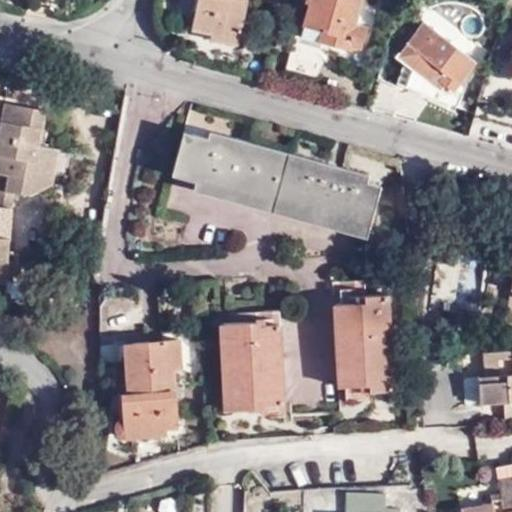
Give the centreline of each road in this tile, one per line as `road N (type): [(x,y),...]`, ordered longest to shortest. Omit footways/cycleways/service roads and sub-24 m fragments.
road 1 (residential): [(105,57),(511,164)]
road 2 (residential): [(40,511),(57,489),(206,457),(410,442)]
